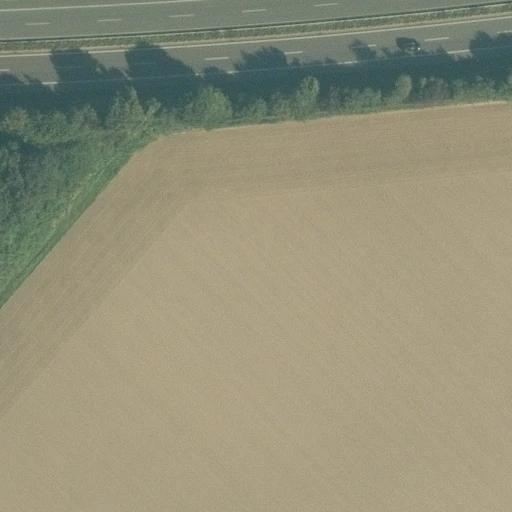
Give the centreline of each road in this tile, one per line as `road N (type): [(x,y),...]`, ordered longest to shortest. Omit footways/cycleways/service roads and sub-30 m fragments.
road 1 (motorway): [(0,65),(190,57),(511,27)]
road 2 (motorway): [(339,0),(0,22)]
road 3 (track): [(0,306),(147,140)]
